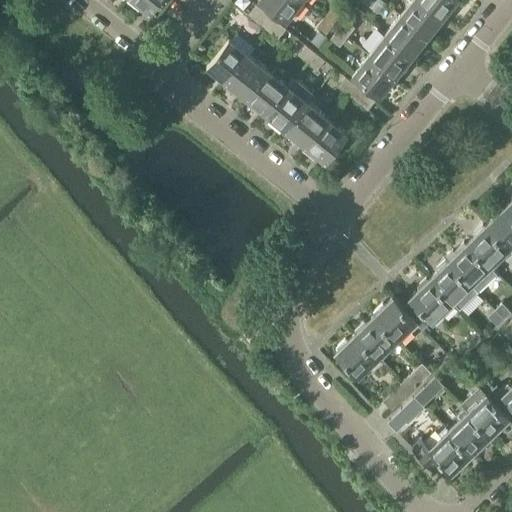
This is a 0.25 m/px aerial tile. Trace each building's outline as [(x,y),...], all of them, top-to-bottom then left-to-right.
[(157,0),(135,0),(149,11),(157,0)] [(300,0),(259,0),(285,20),(300,0)] [(442,16),(422,0),(409,0),(399,14),(426,35),(442,16)] [(422,0),(442,16),(454,0),(422,0)] [(267,29),(275,19),(255,4),(248,13),(267,29)] [(331,8),(323,17),(333,25),(340,16),(331,8)] [(399,14),(383,33),(411,55),(426,35),(399,14)] [(333,25),(323,17),(316,26),(325,34),(333,25)] [(275,19),(267,29),(278,37),(286,27),(275,19)] [(337,29),(347,36),(354,27),(345,19),(337,29)] [(347,36),(337,29),(330,37),(340,45),(347,36)] [(411,55),(383,33),(368,53),(395,75),(411,55)] [(226,81),(248,53),(228,37),(206,64),(226,81)] [(307,61),(315,51),(306,44),(298,53),(307,61)] [(315,51),(307,61),(317,68),(325,59),(315,51)] [(268,69),(248,53),(226,81),(246,97),(268,69)] [(395,75),(368,53),(351,73),(378,95),(395,75)] [(287,85),(268,69),(246,97),(265,112),(288,85),(287,85)] [(346,92),(354,83),(345,75),(337,85),(346,92)] [(294,77),(287,85),(288,85),(265,112),(285,128),(307,101),(314,93),(294,77)] [(375,99),(354,83),(346,92),(367,109),(375,99)] [(327,116),(307,101),(285,128),(305,144),(327,116)] [(327,116),(305,144),(325,160),(347,133),(327,116)] [(511,212),(504,204),(485,222),(509,247),(511,243),(511,212)] [(485,222),(467,240),(490,265),(509,247),(485,222)] [(467,240),(447,259),(471,283),(478,291),(497,272),(490,265),(467,240)] [(471,283),(447,259),(428,277),(452,301),(471,283)] [(452,301),(428,277),(409,295),(411,296),(402,305),(415,320),(423,328),(432,319),(433,320),(452,301)] [(392,295),(373,313),(397,338),(415,320),(402,305),(392,295)] [(495,308),(504,318),(511,311),(502,301),(495,308)] [(504,318),(495,308),(487,315),(497,324),(504,318)] [(373,313),(354,331),(378,356),(397,338),(373,313)] [(511,335),(511,326),(508,322),(500,328),(510,338),(511,335)] [(378,356),(354,331),(335,349),(359,374),(378,356)] [(414,368),(423,378),(431,371),(422,361),(414,368)] [(414,368),(408,375),(417,384),(423,378),(414,368)] [(417,384),(408,375),(383,399),(392,408),(417,384)] [(427,382),(436,392),(444,384),(435,375),(427,382)] [(436,392),(427,382),(421,389),(430,398),(436,392)] [(511,382),(503,391),(496,384),(486,393),(507,415),(511,410),(511,382)] [(507,415),(486,393),(478,385),(460,403),(467,410),(490,434),(508,416),(507,415)] [(421,389),(387,421),(396,430),(406,421),(407,422),(422,407),(421,406),(430,398),(421,389)] [(490,434),(467,410),(447,428),(471,452),(490,434)] [(434,469),(443,461),(452,471),(471,452),(447,428),(430,445),(421,436),(411,445),(434,469)]
